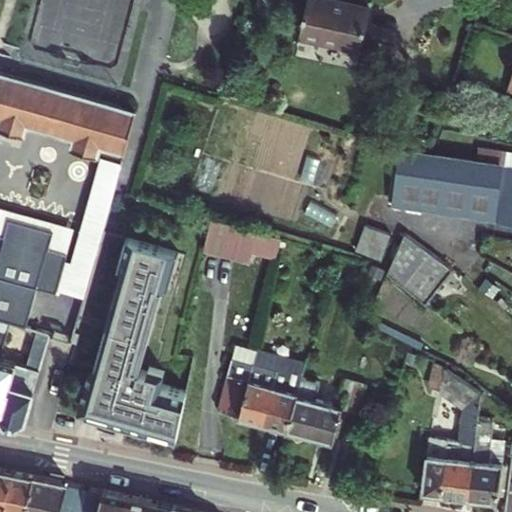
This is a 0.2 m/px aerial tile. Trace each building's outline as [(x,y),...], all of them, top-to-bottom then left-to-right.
[(361,51),(370,22),(373,11),(334,0),(310,0),(301,34),(361,51)] [(0,131),(19,137),(22,126),(50,133),(63,90),(0,72),(0,131)] [(136,110),(63,90),(50,133),(72,139),(69,150),(97,158),(99,146),(124,153),(128,138),(136,110)] [(123,158),(124,153),(99,146),(97,158),(56,304),(48,331),(72,338),(114,187),(123,158)] [(511,167),(502,166),(439,157),(430,209),(496,220),(506,222),(511,222),(511,167)] [(123,158),(114,187),(126,190),(135,161),(123,158)] [(216,213),(208,247),(240,256),(240,252),(247,222),(216,213)] [(247,222),(240,252),(271,261),(279,231),(247,222)] [(367,222),(358,247),(386,256),(395,232),(367,222)] [(434,295),(453,256),(405,233),(386,273),(434,295)] [(31,294),(4,287),(0,300),(0,317),(7,320),(34,328),(48,331),(56,304),(30,296),(31,294)] [(101,326),(124,332),(127,319),(104,313),(101,326)] [(0,416),(4,421),(22,424),(48,331),(34,328),(23,362),(0,355),(0,416)] [(161,350),(128,342),(122,366),(155,374),(161,350)] [(290,426),(299,393),(303,377),(304,376),(307,363),(278,355),(274,369),(280,371),(266,420),(278,423),(290,426)] [(243,414),(266,420),(280,371),(274,369),(232,358),(219,408),(243,414)] [(313,432),(335,438),(341,414),(345,401),(348,390),(340,387),(347,373),(341,372),(337,386),(333,402),(311,396),(316,379),(304,376),(303,377),(299,393),(290,426),(313,432)] [(347,373),(340,387),(348,390),(351,380),(352,375),(347,373)] [(468,379),(452,375),(446,400),(461,403),(468,379)] [(114,380),(111,389),(132,394),(134,386),(114,380)] [(365,383),(351,380),(348,390),(345,401),(359,405),(365,383)] [(132,394),(111,389),(103,421),(124,427),(145,432),(156,391),(134,386),(132,394)] [(433,438),(424,488),(449,491),(474,494),(480,425),(470,424),(468,443),(433,438)] [(480,425),(474,494),(487,496),(501,497),(501,493),(510,495),(511,480),(511,461),(494,458),(496,428),(480,425)] [(0,467),(0,511),(3,511),(12,470),(1,468),(0,467)] [(12,470),(3,511),(25,511),(33,475),(23,472),(12,470)] [(33,475),(25,511),(61,511),(67,486),(68,481),(51,478),(33,475)] [(74,487),(67,486),(61,511),(96,511),(100,493),(74,487)] [(120,511),(124,492),(117,491),(109,490),(101,488),(100,493),(96,511),(120,511)] [(124,492),(120,511),(145,511),(148,498),(136,495),(124,492)] [(160,500),(148,498),(145,511),(169,511),(172,503),(160,500)] [(172,503),(169,511),(204,511),(205,509),(188,506),(172,503)]
